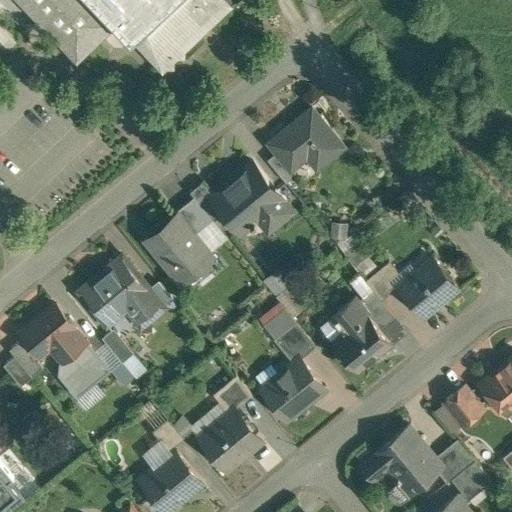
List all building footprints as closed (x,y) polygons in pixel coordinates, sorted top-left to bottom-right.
[(19,0),(77,61),(117,23),(132,39),(132,38),(163,71),(167,67),(174,67),(174,60),(178,56),(185,56),(185,50),(233,5),(228,0),(19,0)] [(344,146),(312,107),(269,143),(291,170),(319,146),(329,158),(344,146)] [(212,194),(211,195),(221,207),(241,232),(250,225),(253,228),(258,224),(255,221),(263,214),(273,226),(293,210),(253,161),(212,194)] [(212,194),(202,181),(190,191),(194,196),(210,216),(221,207),(211,195),(212,194)] [(210,216),(194,196),(175,212),(178,216),(180,215),(194,234),(212,219),(210,216)] [(194,234),(180,215),(178,216),(151,239),(169,261),(166,263),(179,279),(211,253),(194,234)] [(379,262),(355,234),(343,221),(330,232),(366,274),(379,262)] [(122,254),(79,290),(107,324),(132,304),(146,321),(164,306),(122,254)] [(434,257),(398,286),(424,316),(459,287),(434,257)] [(389,261),(366,280),(373,289),(382,300),(395,290),(388,281),(398,273),(389,261)] [(175,283),(160,264),(146,276),(161,295),(175,283)] [(266,280),(277,294),(293,282),(282,267),(266,280)] [(382,300),(373,289),(357,301),(357,302),(367,314),(368,313),(380,328),(395,316),(382,300)] [(367,314),(357,302),(357,301),(354,298),(337,311),(351,328),(334,341),(357,370),(391,342),(380,328),(368,313),(367,314)] [(67,316),(57,304),(52,304),(22,329),(21,333),(25,338),(39,355),(40,356),(52,345),(57,345),(66,355),(67,357),(86,341),(85,340),(75,327),(73,324),(73,321),(69,317),(67,316)] [(296,321),(274,338),(289,357),(300,349),(304,355),(316,346),(296,321)] [(134,352),(114,327),(102,337),(121,360),(122,362),(134,352)] [(39,355),(25,338),(21,341),(19,341),(9,349),(14,356),(32,377),(43,367),(37,361),(38,356),(39,355)] [(57,374),(76,397),(111,369),(110,368),(86,339),(85,340),(86,341),(67,357),(66,355),(58,361),(57,374)] [(32,377),(14,356),(4,365),(21,386),(32,377)] [(511,356),(481,382),(507,413),(511,408),(511,356)] [(300,357),(277,375),(280,380),(266,392),(287,418),(325,388),(300,357)] [(121,360),(110,368),(111,369),(123,384),(134,376),(122,362),(121,360)] [(236,374),(213,393),(222,403),(233,394),(241,404),(253,394),(236,374)] [(465,385),(444,402),(463,425),(484,408),(465,385)] [(235,407),(199,437),(226,469),(262,439),(235,407)] [(185,438),(168,418),(152,430),(169,451),(185,438)] [(436,456),(410,425),(362,463),(374,478),(386,467),(395,479),(391,482),(394,486),(398,482),(408,494),(437,470),(443,465),(436,456)] [(458,438),(436,456),(443,465),(437,470),(447,482),(452,479),(475,459),(458,438)] [(175,447),(138,477),(166,511),(202,481),(175,447)] [(511,450),(503,457),(511,468),(511,450)] [(0,511),(1,511),(35,484),(8,452),(0,458),(0,511)] [(475,459),(452,479),(462,491),(457,495),(465,504),(492,481),(475,459)] [(457,495),(436,511),(471,511),(465,504),(457,495)]
